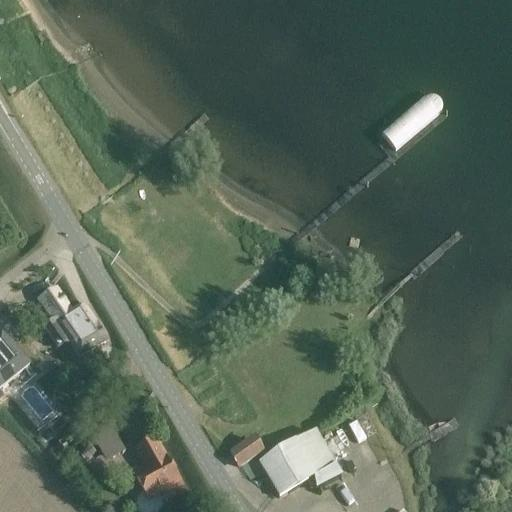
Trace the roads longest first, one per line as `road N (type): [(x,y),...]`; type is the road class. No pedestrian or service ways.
road 1 (tertiary): [(243,511),(73,235)]
road 2 (tertiary): [(73,235),(0,114)]
